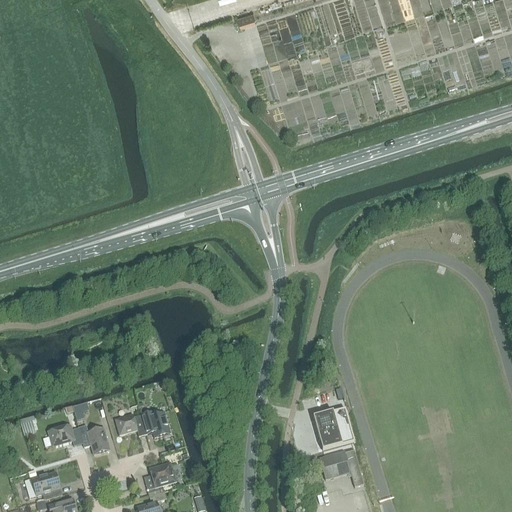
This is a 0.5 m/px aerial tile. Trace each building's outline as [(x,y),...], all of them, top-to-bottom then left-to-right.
[(237,19),(240,29),(256,24),(253,15),(237,19)] [(153,414),(140,417),(146,436),(153,435),(154,440),(171,435),(165,415),(154,418),(153,414)] [(146,436),(140,417),(134,419),(133,416),(115,421),(119,438),(137,433),(139,439),(146,436)] [(346,416),(312,425),(320,453),(343,446),(355,444),(346,416)] [(70,427),(48,433),(52,449),(66,445),(72,443),(74,448),(83,445),(79,430),(72,432),(70,427)] [(86,428),(79,430),(83,445),(84,449),(91,447),(93,457),(110,452),(104,430),(88,434),(86,428)] [(319,460),(326,481),(351,474),(355,489),(364,486),(354,452),(345,454),(345,453),(319,460)] [(144,480),(146,488),(147,492),(176,484),(171,465),(149,471),(151,477),(144,480)] [(44,502),(62,497),(56,474),(31,481),(36,498),(42,496),(44,502)] [(159,511),(157,504),(166,501),(164,494),(149,498),(151,505),(136,509),(137,511),(159,511)] [(49,511),(76,511),(73,500),(48,507),(49,511)]
